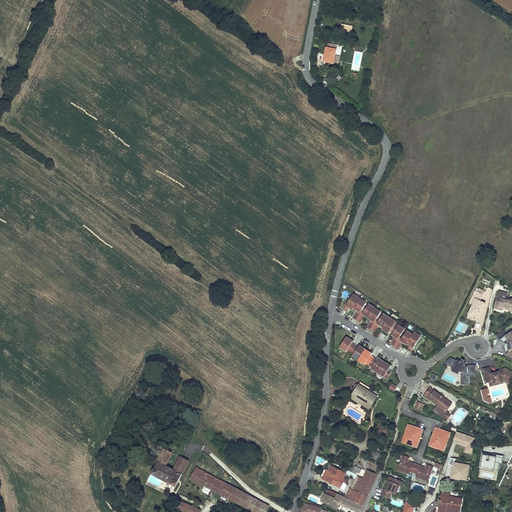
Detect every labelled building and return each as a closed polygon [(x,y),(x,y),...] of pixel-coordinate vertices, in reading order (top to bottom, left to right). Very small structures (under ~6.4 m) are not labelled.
[(342,31),(352,33),(353,26),(343,24),(342,31)] [(337,49),(327,48),(324,61),(334,63),(337,49)] [(480,286),(477,292),(483,294),(486,289),(480,286)] [(485,297),(489,299),(493,290),(489,288),(485,297)] [(477,292),(476,291),(472,298),(475,299),(473,305),(468,314),(474,316),(478,318),(485,304),(480,301),(483,294),(477,292)] [(500,292),(495,310),(500,311),(500,310),(501,310),(502,308),(504,309),(504,310),(511,312),(511,307),(511,300),(511,302),(507,301),(507,299),(509,294),(500,292)] [(360,309),(365,301),(353,293),(343,308),(346,310),(349,306),(352,308),(353,307),(357,309),(352,317),(358,321),(364,314),(372,319),(367,327),(373,331),(378,323),(382,326),(383,325),(385,327),(384,329),(388,332),(389,330),(392,332),(391,333),(395,336),(390,344),(396,348),(401,340),(406,343),(406,342),(409,344),(406,348),(410,350),(420,335),(413,331),(412,333),(406,329),(401,337),(398,336),(403,328),(394,322),(395,321),(382,312),(377,320),(375,318),(380,311),(368,302),(363,310),(360,309)] [(457,330),(465,333),(468,325),(460,322),(457,330)] [(506,330),(497,335),(500,340),(509,345),(509,346),(510,350),(511,350),(508,356),(511,356),(511,332),(509,335),(506,330)] [(387,377),(391,370),(387,368),(390,365),(385,362),(385,361),(381,359),(376,357),(375,358),(369,354),(370,353),(365,350),(366,349),(362,347),(362,348),(357,345),(356,347),(349,343),(350,341),(346,338),(344,336),(342,339),(343,339),(338,347),(344,351),(345,349),(352,353),(351,355),(364,363),(365,361),(368,363),(371,365),(370,367),(377,371),(387,377)] [(475,376),(476,366),(468,365),(468,368),(464,366),(465,363),(463,363),(464,360),(461,359),(460,362),(456,360),(455,362),(453,361),(453,363),(447,360),(445,365),(450,367),(452,368),(451,371),(458,374),(460,371),(463,372),(462,375),(461,375),(460,385),(469,385),(469,376),(475,376)] [(491,367),(484,369),(487,383),(490,382),(494,381),(495,384),(504,382),(505,381),(510,384),(511,381),(511,371),(507,369),(500,370),(501,371),(493,373),(491,367)] [(353,394),(364,401),(363,403),(370,407),(377,396),(358,385),(353,394)] [(452,403),(430,387),(424,395),(438,405),(440,407),(439,409),(436,407),(434,410),(445,418),(448,413),(446,411),(452,403)] [(488,388),(481,390),(485,403),(492,401),(488,388)] [(364,401),(353,394),(351,398),(369,409),(370,407),(363,403),(364,401)] [(413,408),(421,412),(424,404),(416,401),(413,408)] [(388,430),(379,425),(375,432),(388,440),(392,432),(388,430)] [(408,441),(407,443),(416,447),(421,434),(422,434),(424,430),(417,427),(416,429),(409,426),(404,439),(408,441)] [(442,430),(435,427),(433,432),(434,432),(430,445),(439,449),(440,446),(444,447),(449,434),(441,431),(442,430)] [(466,447),(464,452),(470,454),(476,438),(456,431),(453,443),(466,447)] [(173,453),(164,448),(152,474),(176,486),(189,461),(181,457),(174,470),(166,466),(173,453)] [(379,460),(381,454),(374,450),(371,456),(379,460)] [(511,453),(507,450),(502,461),(510,466),(511,463),(511,462),(511,453)] [(246,458),(232,452),(231,455),(244,461),(246,458)] [(480,468),(500,471),(502,456),(482,454),(480,468)] [(244,461),(231,455),(229,458),(243,464),(244,461)] [(408,461),(402,458),(398,469),(410,474),(411,470),(415,471),(416,467),(412,466),(412,467),(407,465),(408,461)] [(469,465),(454,462),(455,458),(450,458),(449,464),(452,465),(450,478),(467,481),(469,465)] [(346,474),(331,466),(329,470),(324,479),(330,482),(331,481),(333,482),(332,484),(338,487),(338,486),(343,478),(344,479),(346,474)] [(361,469),(355,467),(352,473),(357,475),(357,476),(358,476),(361,469)] [(420,469),(416,467),(415,471),(418,472),(417,476),(428,480),(432,469),(426,467),(425,471),(419,469),(420,469)] [(227,484),(196,468),(191,479),(226,497),(232,487),(227,484)] [(361,483),(358,482),(354,490),(355,491),(368,496),(375,480),(377,475),(367,471),(361,483)] [(403,481),(390,476),(388,480),(390,481),(389,484),(386,490),(385,489),(382,495),(390,499),(393,493),(396,494),(400,485),(401,486),(403,481)] [(434,487),(425,484),(423,489),(433,493),(434,487)] [(265,511),(269,506),(232,487),(226,497),(255,511),(265,511)] [(363,506),(368,496),(355,491),(350,500),(363,506)] [(442,497),(439,497),(438,501),(441,502),(439,511),(444,511),(459,511),(462,499),(449,497),(450,494),(442,493),(442,497)] [(326,495),(324,494),(320,503),(337,510),(338,508),(323,502),(326,495)] [(350,500),(337,494),(335,499),(326,495),(323,502),(338,508),(339,505),(340,503),(350,508),(359,511),(360,511),(363,506),(350,500)] [(200,511),(201,511),(181,502),(178,508),(186,511),(200,511)] [(411,511),(413,505),(406,502),(402,511),(411,511)] [(327,511),(328,511),(304,503),(302,509),(301,510),(300,509),(299,511),(305,511),(306,511),(307,511),(327,511)]
